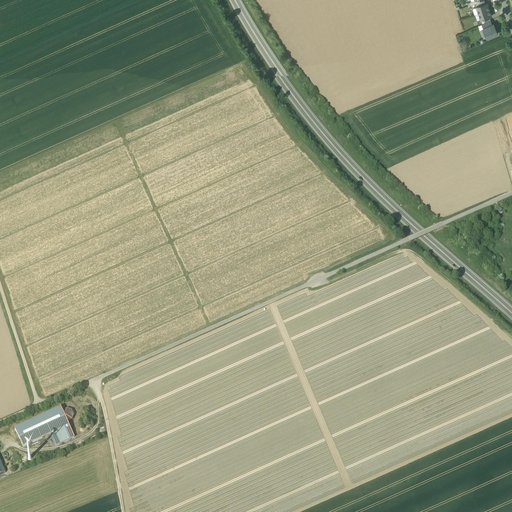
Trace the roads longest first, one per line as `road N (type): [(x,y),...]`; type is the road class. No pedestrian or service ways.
road 1 (track): [(511,334),(410,250),(325,281),(322,273),(390,234),(279,109),(210,0)]
road 2 (unclassified): [(511,193),(0,423)]
road 3 (primary): [(511,312),(351,163),(234,0)]
road 4 (track): [(122,511),(98,378)]
road 5 (track): [(38,405),(0,285)]
